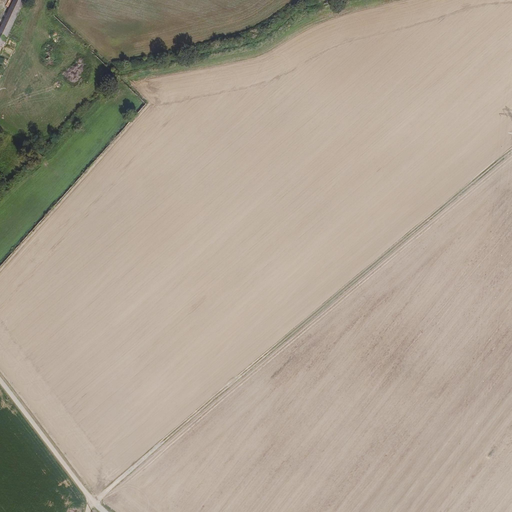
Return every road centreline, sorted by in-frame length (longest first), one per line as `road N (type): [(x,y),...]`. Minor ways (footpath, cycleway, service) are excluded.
road 1 (track): [(511,147),(117,477),(87,511)]
road 2 (unclassified): [(0,381),(103,511)]
